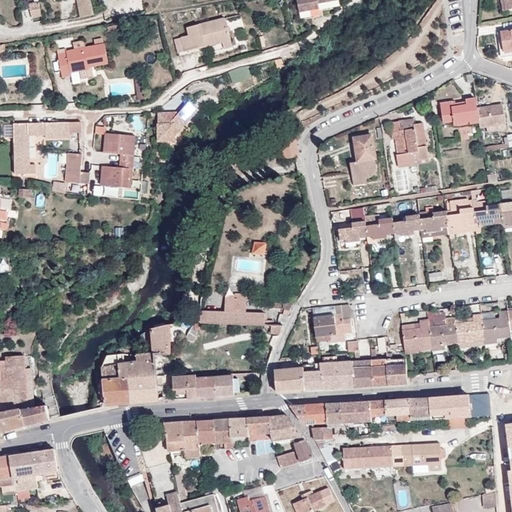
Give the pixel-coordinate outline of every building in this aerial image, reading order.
[(76,0),(80,17),(94,14),(90,0),(76,0)] [(338,0),(297,0),(300,12),(320,9),(319,4),(339,0),(338,0)] [(339,0),(319,4),(320,9),(340,5),(339,0)] [(41,16),(38,2),(29,3),(32,18),(41,16)] [(320,9),(300,12),(301,17),(321,13),(320,9)] [(225,18),(187,27),(189,35),(181,37),(185,52),(223,42),(225,49),(232,47),(225,18)] [(511,29),(501,32),(504,51),(511,49),(511,29)] [(185,52),(181,37),(175,39),(178,53),(185,52)] [(107,63),(103,38),(95,40),(96,45),(85,47),(75,49),(67,51),(67,53),(58,55),(63,77),(71,76),(71,73),(89,69),(88,67),(107,63)] [(85,47),(84,40),(73,42),(75,49),(85,47)] [(285,66),(283,59),(275,61),(277,69),(285,66)] [(143,77),(135,78),(138,99),(146,98),(143,77)] [(453,104),(452,102),(441,103),(444,122),(454,121),(455,126),(480,123),(478,108),(476,98),(467,100),(467,102),(453,104)] [(159,113),(159,141),(177,140),(177,133),(199,109),(190,101),(180,113),(159,113)] [(488,132),(507,129),(503,104),(478,108),(480,123),(480,128),(487,127),(488,132)] [(413,119),(391,122),(393,139),(396,138),(398,155),(397,155),(399,167),(429,163),(424,123),(414,124),(413,119)] [(14,124),(15,174),(36,173),(36,164),(30,164),(29,135),(46,135),(46,138),(70,137),(69,132),(82,132),(82,122),(14,124)] [(300,156),(296,137),(298,131),(280,134),(285,159),(300,156)] [(106,133),(105,153),(121,154),(120,168),(103,166),(101,185),(128,188),(129,180),(132,180),(135,143),(132,143),(133,136),(106,133)] [(377,160),(373,135),(354,138),(358,162),(351,163),(354,185),(367,183),(366,177),(378,175),(376,160),(377,160)] [(68,153),(66,181),(89,184),(91,173),(80,172),(82,154),(68,153)] [(487,175),(489,183),(498,182),(497,173),(487,175)] [(54,181),(53,191),(65,193),(67,183),(54,181)] [(32,190),(20,189),(19,197),(31,198),(32,190)] [(473,202),(473,200),(468,201),(468,199),(450,201),(452,210),(446,211),(448,227),(449,234),(470,231),(469,224),(476,223),(473,202)] [(502,220),(500,204),(487,206),(487,200),(477,202),(473,202),(476,223),(481,223),(481,225),(496,224),(495,221),(502,220)] [(511,202),(500,204),(502,220),(503,224),(508,223),(509,226),(511,225),(511,202)] [(448,227),(446,211),(434,213),(433,211),(419,212),(420,215),(421,230),(422,238),(443,235),(442,227),(448,227)] [(393,222),(393,218),(380,220),(379,215),(365,217),(367,237),(368,244),(389,241),(388,234),(395,233),(393,222)] [(415,231),(421,230),(420,215),(406,216),(407,221),(393,222),(395,233),(400,233),(400,236),(415,234),(415,231)] [(367,237),(365,217),(365,216),(351,217),(353,228),(340,230),(340,240),(346,239),(346,242),(361,241),(361,238),(367,237)] [(268,242),(255,242),(252,254),(265,255),(268,242)] [(205,324),(265,326),(266,312),(247,312),(247,299),(246,299),(246,294),(235,294),(235,296),(226,296),(225,311),(201,311),(201,323),(205,324)] [(273,308),(283,308),(283,300),(273,299),(273,308)] [(283,314),(288,316),(295,300),(283,300),(283,308),(285,309),(283,314)] [(313,308),(314,318),(343,314),(343,319),(351,318),(355,318),(355,313),(350,305),(313,308)] [(510,330),(508,310),(499,312),(500,318),(490,319),(489,313),(482,313),(485,339),(498,338),(511,336),(510,330)] [(485,339),(482,313),(473,314),(473,317),(474,321),(456,323),(458,342),(485,339)] [(343,314),(314,318),(316,337),(332,335),(333,340),(345,338),(345,333),(353,332),(351,318),(343,319),(343,314)] [(455,320),(455,317),(446,319),(447,325),(429,327),(432,346),(445,344),(458,342),(456,323),(455,320)] [(447,325),(446,319),(429,321),(429,327),(447,325)] [(432,346),(429,327),(429,321),(420,322),(420,323),(421,328),(403,330),(405,349),(432,346)] [(195,323),(187,337),(194,342),(205,324),(201,323),(195,323)] [(171,325),(152,329),(152,354),(154,354),(171,354),(171,325)] [(279,335),(283,326),(272,326),(270,335),(279,335)] [(349,351),(360,350),(358,341),(348,343),(349,351)] [(419,352),(419,350),(432,348),(432,346),(405,349),(406,354),(419,352)] [(35,360),(39,347),(0,350),(0,362),(6,362),(35,360)] [(156,376),(154,354),(152,354),(137,355),(138,361),(125,363),(123,355),(108,355),(103,367),(102,367),(103,380),(129,378),(156,376)] [(408,384),(406,358),(387,359),(388,385),(408,384)] [(388,385),(387,359),(372,360),(374,386),(388,385)] [(353,361),(356,387),(374,386),(372,360),(353,361)] [(356,387),(353,361),(321,364),(321,370),(324,389),(356,387)] [(324,389),(321,370),(321,364),(304,365),(304,368),(306,390),(324,389)] [(306,390),(304,368),(275,371),(277,393),(306,390)] [(1,409),(18,407),(27,405),(24,374),(6,376),(1,377),(2,387),(0,387),(0,398),(1,399),(1,409)] [(234,379),(234,374),(229,374),(229,377),(215,377),(215,397),(235,396),(235,393),(234,379)] [(215,397),(215,377),(196,378),(196,375),(174,377),(175,400),(215,397)] [(159,401),(156,376),(129,378),(131,403),(159,401)] [(131,403),(129,378),(103,380),(106,405),(131,403)] [(472,417),(470,395),(430,398),(431,415),(446,415),(446,418),(449,418),(466,418),(472,417)] [(0,427),(2,427),(20,423),(18,407),(1,409),(1,399),(0,398),(0,427)] [(431,415),(430,398),(411,399),(412,417),(431,415)] [(412,417),(411,399),(386,401),(387,415),(397,415),(397,421),(412,420),(412,417)] [(387,415),(386,401),(371,402),(371,416),(387,415)] [(18,407),(20,423),(46,417),(43,402),(38,403),(27,405),(18,407)] [(371,416),(371,402),(341,404),(342,423),(372,422),(371,416)] [(328,424),(327,404),(305,405),(307,425),(328,424)] [(342,423),(341,404),(327,404),(328,424),(333,424),(341,423),(342,423)] [(307,425),(305,405),(291,406),(304,425),(307,425)] [(304,436),(290,418),(285,416),(271,417),(271,422),(271,433),(273,441),(294,438),(304,436)] [(271,433),(271,422),(271,417),(247,419),(249,435),(271,433)] [(466,418),(449,418),(449,428),(466,428),(466,418)] [(232,438),(230,419),(214,420),(216,443),(233,442),(232,438)] [(249,435),(247,419),(230,419),(232,438),(249,437),(249,435)] [(216,443),(214,420),(197,421),(200,444),(204,443),(216,443)] [(200,444),(197,421),(163,424),(168,452),(185,450),(186,458),(201,457),(200,444)] [(333,439),(333,428),(333,424),(328,424),(328,427),(313,428),(315,440),(333,439)] [(300,442),(306,440),(304,436),(294,438),(273,441),(274,446),(295,441),(295,443),(300,442)] [(315,458),(306,440),(300,442),(295,443),(297,450),(277,456),(281,468),(315,458)] [(430,471),(442,471),(441,443),(403,445),(404,466),(429,464),(430,471)] [(394,467),(393,446),(343,449),(345,469),(394,467)] [(51,459),(50,447),(8,453),(10,473),(10,474),(11,481),(12,486),(30,484),(29,472),(52,469),(52,461),(51,459)] [(10,473),(8,453),(0,453),(0,474),(10,474),(10,473)] [(245,492),(246,497),(249,496),(250,500),(265,496),(263,487),(245,492)] [(329,487),(313,494),(305,498),(294,503),(297,511),(307,511),(334,500),(329,487)] [(167,495),(169,502),(179,500),(177,492),(167,495)] [(484,507),(497,506),(496,492),(483,494),(484,507)] [(213,493),(202,496),(205,506),(216,503),(213,493)] [(169,502),(157,506),(158,511),(218,511),(216,503),(205,506),(202,496),(180,501),(180,499),(179,500),(169,502)] [(270,511),(266,496),(265,496),(250,500),(249,496),(246,497),(238,499),(241,511),(270,511)]
